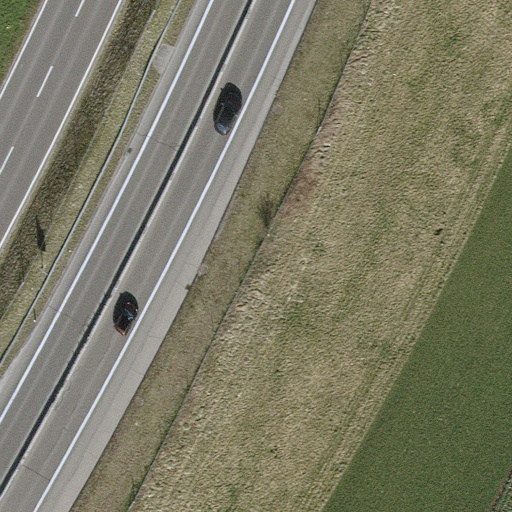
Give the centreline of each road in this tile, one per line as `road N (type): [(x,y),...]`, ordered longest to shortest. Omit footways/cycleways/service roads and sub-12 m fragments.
road 1 (trunk): [(15,511),(141,283),(276,0)]
road 2 (trunk): [(232,0),(0,460)]
road 3 (primary): [(0,177),(86,0)]
